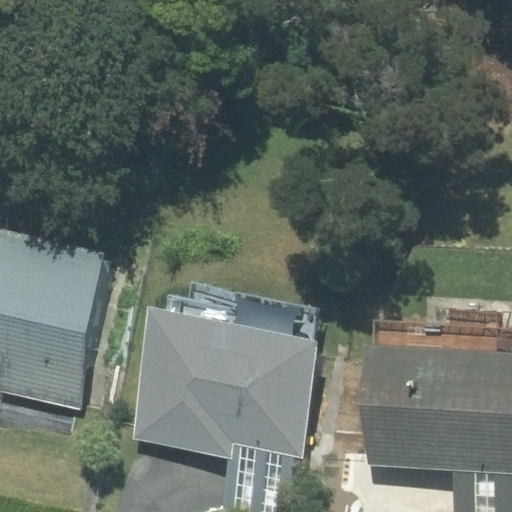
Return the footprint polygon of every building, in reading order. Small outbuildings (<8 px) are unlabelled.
[(1,395),(79,409),(109,252),(0,231),(0,351),(9,353),(1,395)] [(228,448),(296,460),(317,338),(158,310),(136,432),(228,448)] [(369,346),(366,468),(454,470),(511,471),(511,331),(377,328),(377,346),(369,346)] [(285,511),(296,460),(228,448),(219,503),(270,511),(285,511)] [(511,511),(511,471),(454,470),(452,511),(511,511)]
